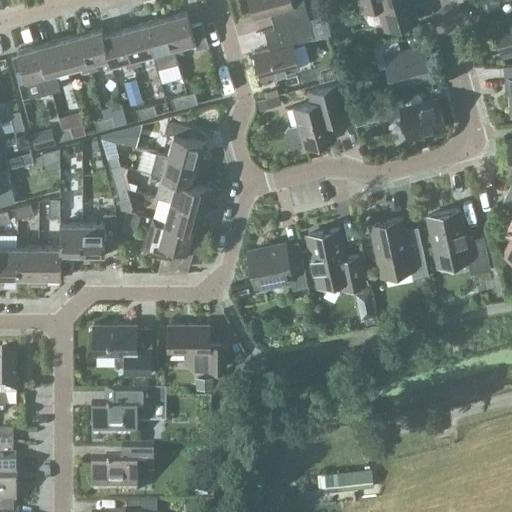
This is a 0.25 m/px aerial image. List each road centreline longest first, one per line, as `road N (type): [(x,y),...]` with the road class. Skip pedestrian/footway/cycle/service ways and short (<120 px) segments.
road 1 (residential): [(250,186),(325,166),(380,173),(468,148),(438,0)]
road 2 (residential): [(62,322),(87,294),(205,294),(223,279),(250,186)]
road 3 (residential): [(218,0),(245,99),(234,128),(250,186)]
road 4 (residential): [(62,322),(62,511)]
road 5 (unclassified): [(367,437),(511,398)]
